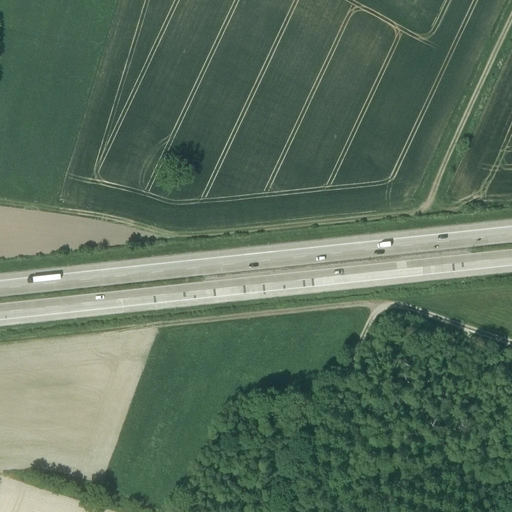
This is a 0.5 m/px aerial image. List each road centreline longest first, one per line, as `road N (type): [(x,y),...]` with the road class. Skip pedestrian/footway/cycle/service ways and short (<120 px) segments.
road 1 (track): [(511,23),(425,210),(181,239),(0,205)]
road 2 (motorway): [(0,313),(511,259)]
road 3 (motorway): [(511,235),(0,289)]
road 4 (track): [(379,306),(0,343)]
